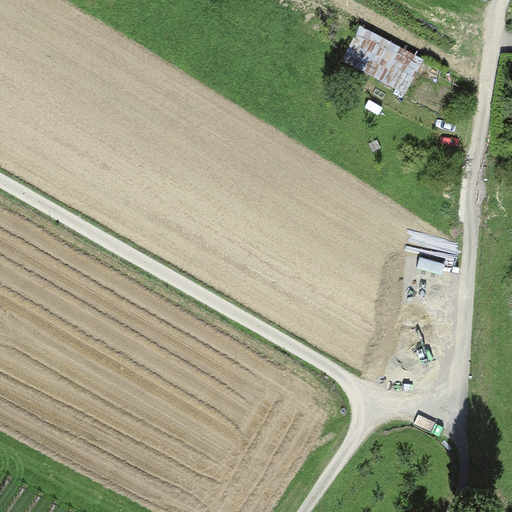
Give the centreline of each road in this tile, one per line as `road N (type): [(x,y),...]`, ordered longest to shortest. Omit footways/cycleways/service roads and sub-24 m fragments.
road 1 (track): [(458,409),(378,401),(0,181)]
road 2 (track): [(458,409),(477,163),(503,0)]
road 3 (track): [(378,401),(305,511)]
